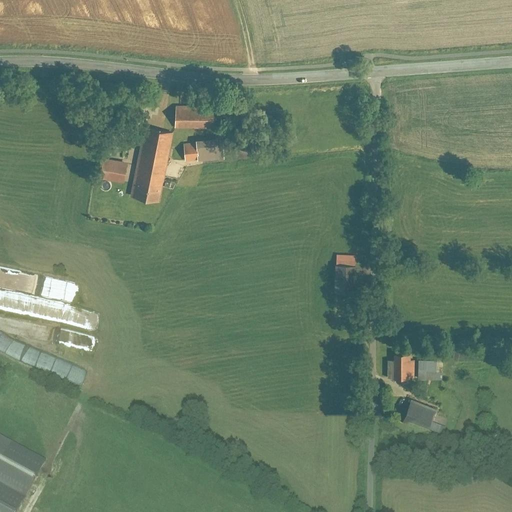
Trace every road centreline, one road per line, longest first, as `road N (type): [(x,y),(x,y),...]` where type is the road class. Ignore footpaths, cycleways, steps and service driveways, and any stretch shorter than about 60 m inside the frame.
road 1 (residential): [(366,511),(376,70)]
road 2 (tertiary): [(376,70),(245,80),(0,62)]
road 3 (tertiary): [(511,61),(376,70)]
